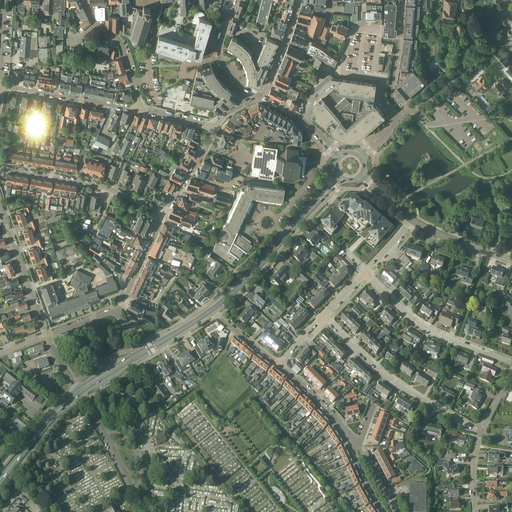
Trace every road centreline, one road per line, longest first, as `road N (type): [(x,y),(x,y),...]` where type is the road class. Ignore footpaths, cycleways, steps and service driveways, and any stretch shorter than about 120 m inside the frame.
road 1 (residential): [(481,431),(390,375),(323,316)]
road 2 (tertiary): [(210,310),(340,176)]
road 3 (residential): [(492,36),(359,156)]
road 4 (residential): [(511,362),(421,325),(364,273)]
road 5 (residential): [(165,213),(104,187),(0,168)]
road 6 (tertiary): [(80,390),(210,310)]
road 7 (residential): [(137,109),(0,86)]
road 8 (residential): [(46,335),(0,207)]
road 9 (residential): [(137,109),(120,41),(94,22),(85,0)]
